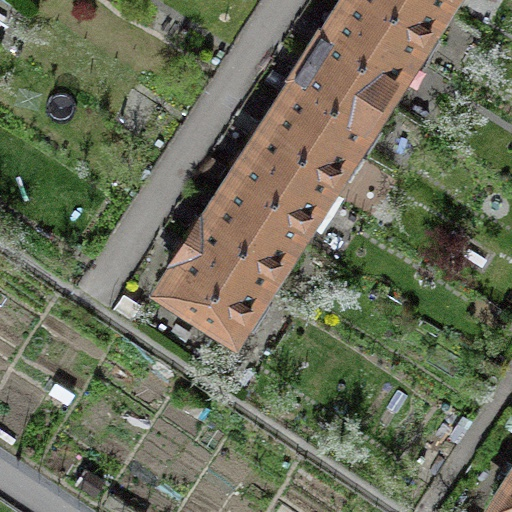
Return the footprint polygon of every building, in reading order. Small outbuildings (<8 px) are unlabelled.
[(344,0),(341,6),(414,53),(443,6),(433,0),(344,0)] [(326,29),(311,52),(384,99),(414,53),(341,6),(326,29)] [(296,75),(282,98),(354,145),(384,99),(311,52),(296,75)] [(267,121),(252,145),(324,191),(354,145),(282,98),(267,121)] [(237,168),(222,191),(295,237),(324,191),(252,145),(237,168)] [(207,214),(192,237),(265,284),(295,237),(222,191),(207,214)] [(177,261),(161,285),(234,332),(265,284),(192,237),(177,261)] [(51,394),(68,406),(75,396),(58,384),(51,394)] [(75,486),(92,498),(105,481),(88,469),(75,486)] [(511,511),(511,475),(491,507),(499,511),(511,511)]
